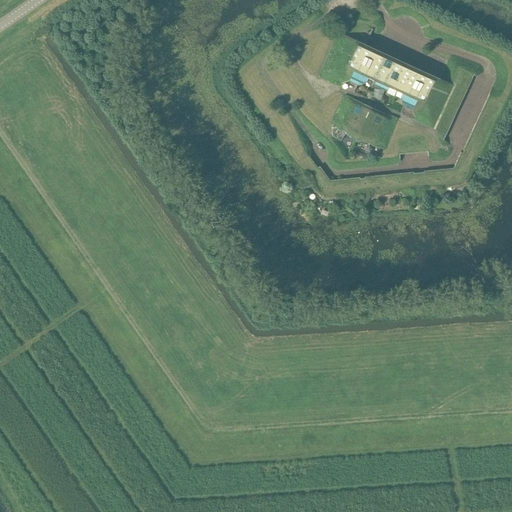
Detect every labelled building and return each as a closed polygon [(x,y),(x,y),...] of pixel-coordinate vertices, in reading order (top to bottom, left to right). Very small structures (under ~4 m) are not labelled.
[(347,38),(344,42),(351,46),(346,58),(350,60),(344,72),(349,81),(357,85),(358,86),(369,82),(377,85),(373,93),(371,98),(379,102),(382,97),(385,89),(399,96),(403,107),(404,107),(412,111),(422,107),(425,101),(427,97),(427,96),(424,94),(428,86),(437,90),(441,81),(442,81),(442,80),(440,79),(366,45),(347,36),(346,37),(347,38)] [(457,69),(451,81),(467,89),(473,75),(465,72),(457,69)] [(453,82),(447,94),(462,101),(467,89),(453,82)] [(427,97),(425,101),(441,108),(435,121),(449,127),(462,101),(447,94),(443,104),(427,97)] [(489,95),(482,109),(500,117),(503,110),(507,104),(506,104),(489,95)] [(345,119),(336,138),(340,142),(345,135),(355,142),(367,145),(365,153),(370,154),(379,135),(380,135),(389,116),(387,115),(371,107),(355,100),(353,99),(344,118),(345,119)] [(482,109),(476,123),(493,131),(497,124),(500,117),(482,109)] [(435,121),(429,134),(443,141),(449,127),(435,121)] [(476,123),(469,136),(486,144),(490,138),(493,131),(476,123)] [(412,136),(414,154),(428,152),(427,135),(412,136)] [(399,155),(414,154),(412,136),(397,138),(399,155)] [(469,136),(463,150),(464,151),(479,158),(480,158),(483,151),(486,144),(469,136)] [(419,172),(419,173),(420,190),(421,193),(442,191),(445,187),(451,186),(453,188),(459,188),(466,185),(469,180),(469,176),(471,171),(476,170),(480,161),(477,160),(460,152),(453,168),(450,168),(451,170),(445,171),(444,169),(424,171),(424,172),(419,173),(419,172)] [(309,157),(297,165),(312,187),(315,192),(316,193),(316,195),(321,199),(327,201),(334,200),(335,199),(362,196),(366,196),(364,178),(360,179),(360,178),(330,181),(320,166),(317,168),(309,156),(309,157)] [(414,172),(364,177),(364,178),(366,196),(378,195),(379,196),(391,195),(393,193),(402,193),(411,192),(420,190),(419,173),(414,173),(414,172)] [(353,208),(349,213),(355,218),(359,213),(353,208)]
